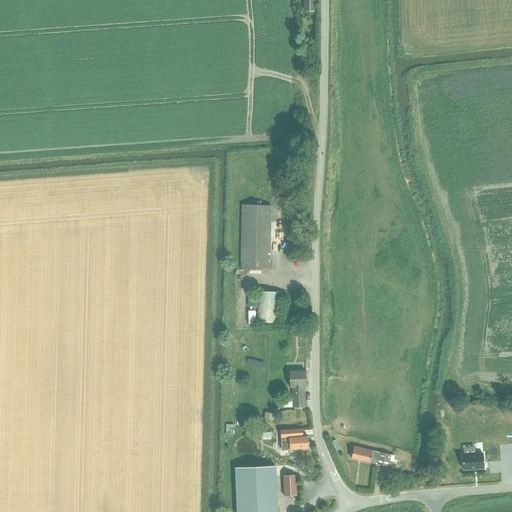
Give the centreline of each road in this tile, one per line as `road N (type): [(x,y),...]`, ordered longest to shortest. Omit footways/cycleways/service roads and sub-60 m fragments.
road 1 (tertiary): [(350,503),(316,418),(323,0)]
road 2 (tertiary): [(350,503),(511,488)]
